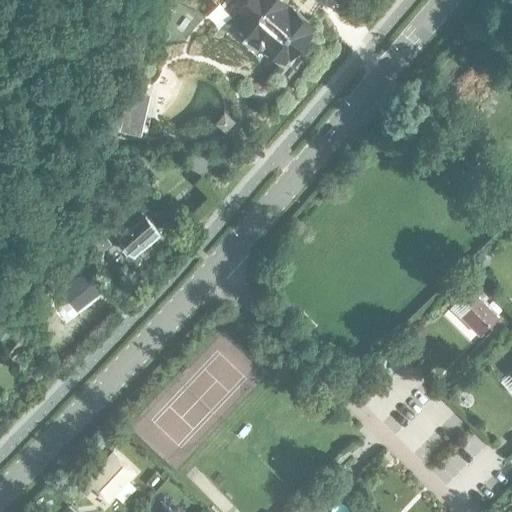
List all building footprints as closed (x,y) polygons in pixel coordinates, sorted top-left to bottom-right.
[(283,49),(284,50),(303,28),(302,27),(306,23),(279,0),(239,0),(234,7),(235,8),(231,12),(279,54),(283,49)] [(150,215),(148,217),(144,212),(117,236),(131,252),(158,229),(155,225),(156,223),(150,215)] [(101,278),(85,260),(55,286),(70,304),(101,278)] [(462,295),(472,305),(462,316),(478,332),(497,313),(470,286),(462,295)] [(109,451),(84,476),(106,495),(130,471),(109,451)] [(175,511),(161,500),(151,511),(175,511)]
